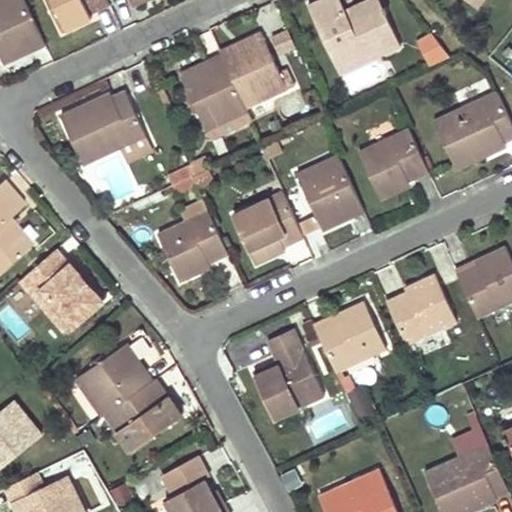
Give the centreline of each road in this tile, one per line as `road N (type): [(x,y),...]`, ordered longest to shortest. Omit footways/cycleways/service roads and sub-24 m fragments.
road 1 (residential): [(191,338),(16,135),(11,109),(26,89),(220,0)]
road 2 (residential): [(511,189),(191,338)]
road 3 (residential): [(284,511),(191,338)]
